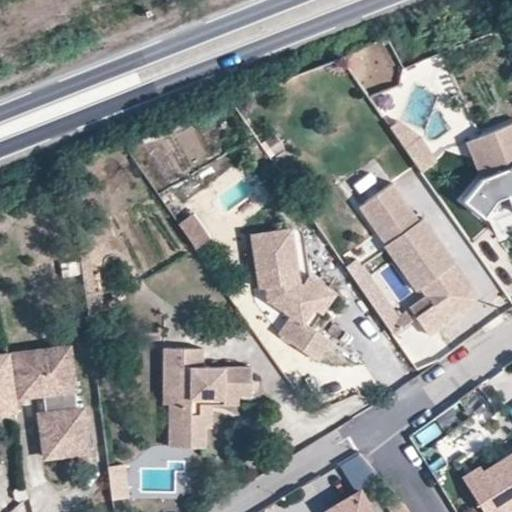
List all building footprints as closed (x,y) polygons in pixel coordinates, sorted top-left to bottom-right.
[(404,145),(420,134),(398,118),(390,123),(404,145)] [(511,123),(480,136),(494,173),(481,179),(463,201),(484,219),(497,202),(509,198),(511,206),(511,123)] [(420,169),(436,159),(420,134),(404,145),(420,169)] [(467,142),(481,179),(494,173),(480,136),(467,142)] [(432,307),(414,319),(426,338),(471,308),(474,296),(424,221),(420,223),(394,184),(360,207),(386,246),(403,234),(420,260),(403,271),(416,291),(420,288),(426,298),(432,307)] [(194,214),(176,226),(193,252),(211,240),(194,214)] [(297,222),(291,223),(298,277),(319,292),(302,317),(310,323),(333,290),(309,273),(304,234),(297,222)] [(328,336),(310,323),(302,317),(319,292),(298,277),(291,223),(252,228),(258,282),(264,281),(266,293),(289,310),(276,329),(314,355),(328,336)] [(386,246),(403,271),(420,260),(403,234),(386,246)] [(359,261),(381,247),(374,236),(352,250),(359,261)] [(223,260),(215,265),(221,275),(231,269),(246,291),(251,288),(236,264),(223,260)] [(231,269),(221,275),(236,298),(246,291),(231,269)] [(214,319),(227,318),(222,295),(210,298),(214,319)] [(408,310),(414,319),(432,307),(426,298),(408,310)] [(409,363),(430,352),(418,328),(396,339),(409,363)] [(67,454),(89,451),(84,409),(79,409),(71,346),(28,351),(31,373),(52,371),(54,390),(44,391),(47,413),(41,413),(44,436),(49,435),(49,441),(60,449),(66,448),(67,454)] [(164,426),(164,444),(185,443),(186,423),(189,403),(201,404),(216,404),(217,392),(235,392),(236,362),(184,361),(184,346),(145,346),(144,364),(145,364),(160,363),(161,363),(161,379),(152,380),(151,399),(150,425),(164,426)] [(22,394),(44,391),(54,390),(52,371),(31,373),(28,351),(17,353),(22,394)] [(0,367),(11,366),(10,354),(0,355),(0,367)] [(143,399),(151,399),(152,380),(161,379),(161,363),(160,363),(145,364),(144,364),(143,399)] [(0,411),(16,409),(11,366),(0,367),(0,411)] [(425,450),(434,442),(472,412),(456,392),(411,430),(423,451),(425,450)] [(201,422),(201,404),(189,403),(186,423),(201,422)] [(149,443),(164,444),(164,426),(150,425),(149,443)] [(46,456),(67,454),(66,448),(60,449),(49,441),(49,435),(44,436),(46,456)] [(453,472),(434,442),(425,450),(423,451),(441,482),(453,472)] [(464,474),(486,511),(492,511),(505,505),(507,509),(511,506),(511,452),(485,469),(482,464),(464,474)] [(353,490),(376,480),(364,454),(342,464),(353,490)] [(370,511),(357,491),(324,511),(370,511)]
